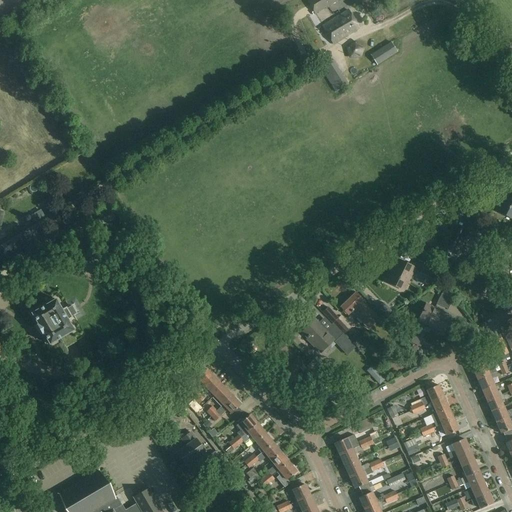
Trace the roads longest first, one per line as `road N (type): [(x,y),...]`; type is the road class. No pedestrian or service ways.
road 1 (track): [(0,246),(311,59),(425,2),(449,4)]
road 2 (residential): [(217,345),(511,156)]
road 3 (residential): [(1,481),(217,345)]
road 4 (residential): [(449,363),(312,432)]
road 5 (residential): [(511,497),(449,363)]
road 6 (residential): [(312,432),(217,345)]
